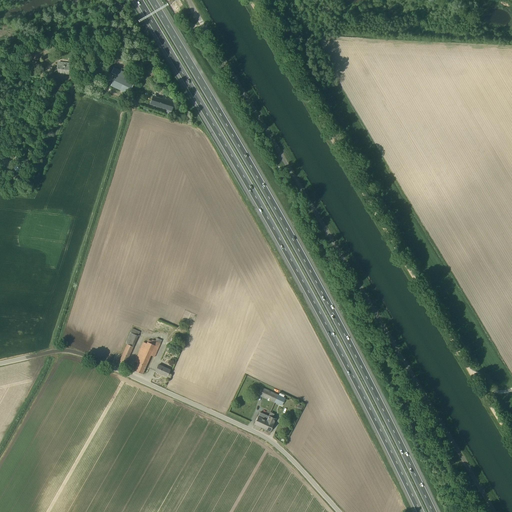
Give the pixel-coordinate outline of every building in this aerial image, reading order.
[(36,61),(18,58),(17,66),(37,70),(39,60),(36,60),(36,61)] [(58,63),(58,65),(57,73),(69,74),(69,73),(73,73),(74,65),(77,65),(77,61),(70,60),(70,64),(58,63)] [(111,86),(120,90),(125,79),(116,75),(111,86)] [(175,99),(163,95),(162,99),(152,96),(150,104),(167,109),(166,114),(170,116),(175,99)] [(6,155),(0,156),(0,160),(2,167),(9,165),(6,155)] [(125,366),(127,362),(140,332),(132,328),(126,343),(127,344),(119,364),(125,366)] [(142,374),(151,355),(154,357),(160,344),(155,341),(152,339),(151,341),(148,340),(146,343),(144,342),(135,360),(139,362),(135,371),(142,374)] [(167,377),(170,370),(159,365),(155,372),(167,377)] [(275,403),(279,395),(263,387),(260,393),(263,395),(262,397),(275,403)] [(282,406),(285,397),(284,397),(285,395),(280,392),(279,395),(275,403),(282,406)] [(268,416),(260,412),(258,417),(254,424),(263,429),(269,416),(268,416)] [(270,432),(276,419),(273,417),(269,416),(263,429),(270,432)]
